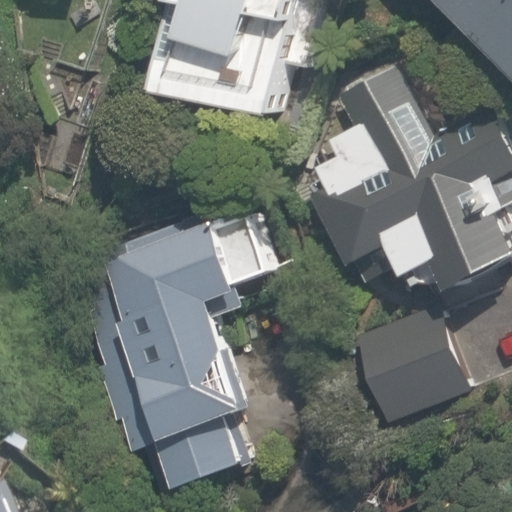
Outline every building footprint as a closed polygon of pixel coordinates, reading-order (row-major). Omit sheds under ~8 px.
[(313,72),(326,0),(164,0),(161,16),(176,20),(154,105),(284,128),(294,69),(313,72)] [(511,0),(431,0),(511,75),(511,0)] [(447,138),(410,67),(330,110),(372,188),(330,210),(370,284),(426,254),(452,303),(511,271),(511,258),(493,224),(511,213),(511,143),(495,112),(447,138)] [(192,223),(80,253),(134,461),(164,453),(176,500),(274,475),(232,315),(287,301),(265,220),(196,238),(192,223)] [(442,303),(355,336),(393,434),(480,400),(442,303)] [(0,471),(0,511),(18,511),(31,489),(0,471)]
